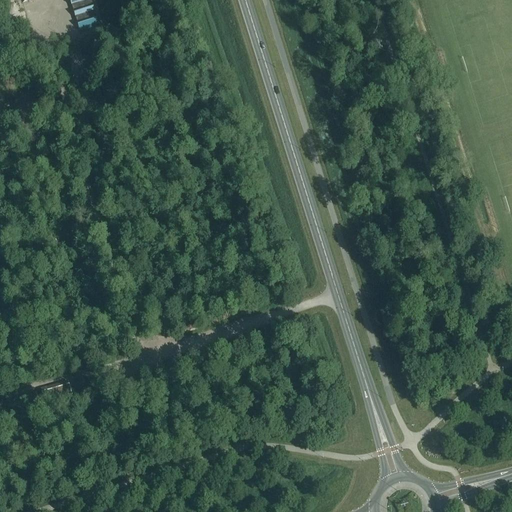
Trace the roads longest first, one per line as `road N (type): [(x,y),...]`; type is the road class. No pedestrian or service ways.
road 1 (secondary): [(378,424),(244,0)]
road 2 (track): [(336,293),(139,358)]
